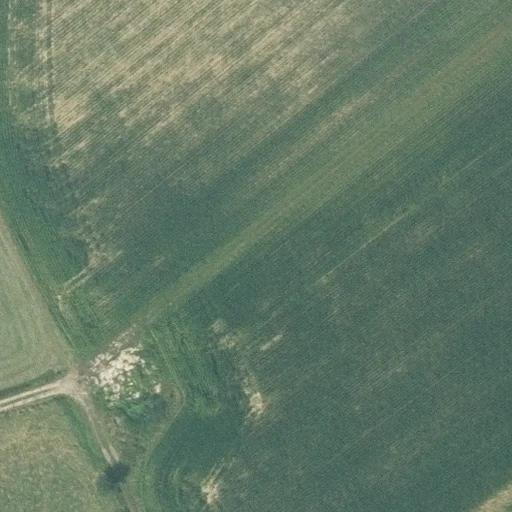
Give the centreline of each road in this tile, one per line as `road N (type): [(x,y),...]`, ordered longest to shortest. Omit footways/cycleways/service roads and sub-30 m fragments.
road 1 (track): [(64,380),(511,23)]
road 2 (track): [(122,511),(64,380)]
